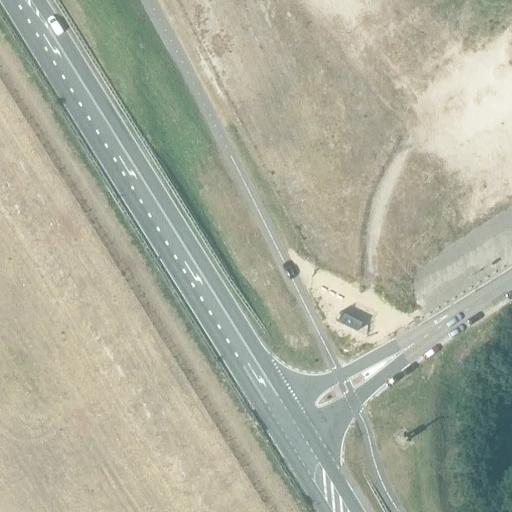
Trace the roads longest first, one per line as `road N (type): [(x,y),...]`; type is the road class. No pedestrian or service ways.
road 1 (trunk): [(277,412),(20,0)]
road 2 (track): [(412,345),(370,293),(369,249),(394,162),(431,120)]
road 3 (unclassified): [(296,443),(398,364),(404,351)]
road 4 (unclassified): [(404,351),(388,351),(277,412)]
road 5 (unclassified): [(404,351),(511,281)]
